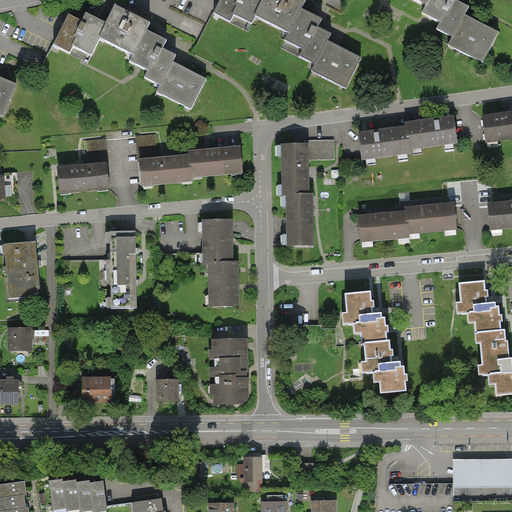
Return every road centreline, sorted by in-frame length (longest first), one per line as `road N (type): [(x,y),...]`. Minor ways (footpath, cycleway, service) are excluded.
road 1 (residential): [(511,93),(260,128),(261,199)]
road 2 (primary): [(0,435),(264,431)]
road 3 (residential): [(261,199),(0,225)]
road 4 (residential): [(262,281),(511,258)]
road 5 (primary): [(264,431),(511,429)]
road 6 (residential): [(262,281),(264,431)]
